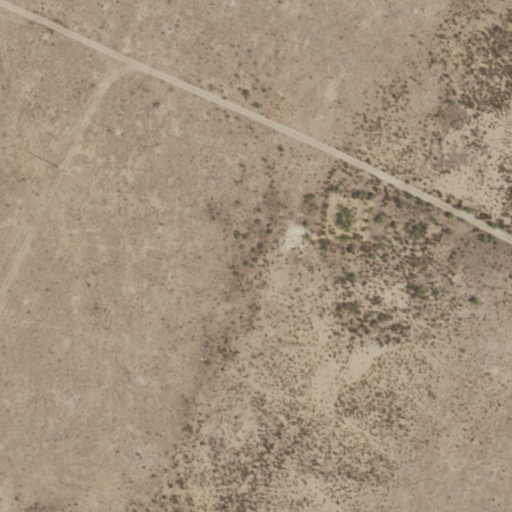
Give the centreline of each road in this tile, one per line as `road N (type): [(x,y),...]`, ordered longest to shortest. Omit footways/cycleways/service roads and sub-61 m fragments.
road 1 (track): [(511,241),(356,164),(291,159),(276,140),(0,10)]
road 2 (track): [(291,159),(212,419),(207,511)]
